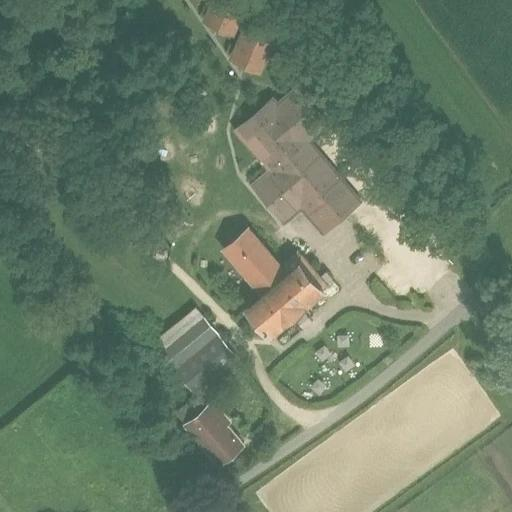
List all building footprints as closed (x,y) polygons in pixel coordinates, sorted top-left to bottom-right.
[(211,0),(202,20),(235,35),(250,0),(211,0)] [(229,58),(261,73),(278,37),(245,22),(229,58)] [(301,209),(322,233),(363,199),(313,139),(331,123),(297,82),(278,99),(273,94),(233,127),(267,167),(250,182),(284,223),(301,209)] [(248,304),(270,331),(322,287),(294,254),(280,265),(248,227),(225,246),(263,291),(248,304)] [(161,350),(196,392),(239,356),(196,304),(157,336),(166,346),(161,350)] [(334,364),(338,351),(324,347),(320,360),(334,364)] [(345,367),(359,363),(354,349),(341,354),(345,367)] [(184,421),(219,463),(244,441),(228,422),(231,420),(212,397),(184,421)]
